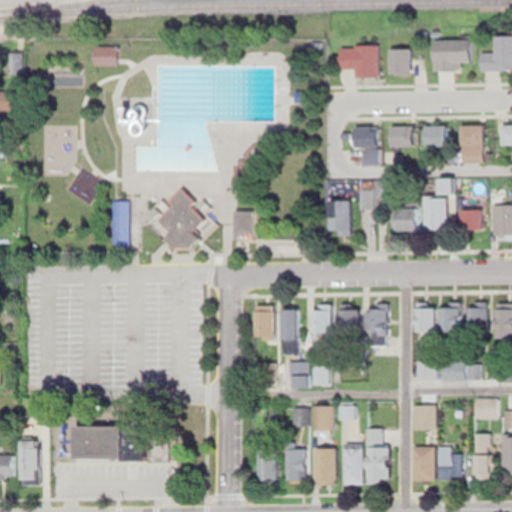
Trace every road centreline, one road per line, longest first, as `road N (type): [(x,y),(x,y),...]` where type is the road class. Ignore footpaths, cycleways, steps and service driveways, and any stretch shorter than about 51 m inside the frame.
road 1 (residential): [(407,511),(405,268)]
road 2 (residential): [(229,511),(227,269)]
road 3 (residential): [(227,269),(405,268)]
road 4 (residential): [(345,100),(511,99)]
